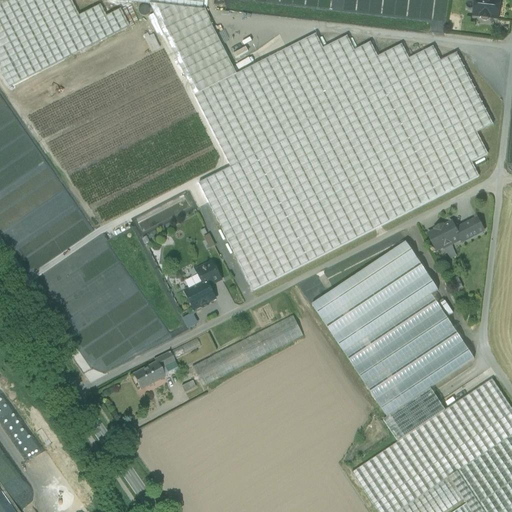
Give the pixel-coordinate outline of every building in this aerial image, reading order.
[(0,0),(0,72),(1,77),(8,88),(128,27),(119,10),(105,17),(99,6),(78,16),(69,0),(0,0)] [(151,0),(151,5),(149,5),(231,169),(441,62),(433,48),(409,59),(402,45),(378,58),(370,43),(354,52),(347,37),(323,50),(316,35),(237,75),(204,10),(202,10),(203,0),(151,0)] [(474,0),(473,17),(481,18),(481,20),(482,22),(486,22),(488,21),(489,18),(498,20),(500,0),(474,0)] [(441,62),(231,169),(199,185),(253,292),(479,178),(472,163),(487,155),(477,134),(493,126),(456,54),(441,62)] [(484,232),(477,219),(469,224),(476,236),(484,232)] [(452,224),(443,228),(442,226),(435,230),(436,232),(428,236),(430,239),(429,240),(434,248),(441,245),(441,246),(442,246),(443,250),(452,245),(451,244),(459,240),(461,244),(476,236),(469,224),(463,227),(464,230),(457,234),(452,224)] [(212,263),(196,271),(198,276),(203,284),(206,282),(209,287),(221,281),(212,263)] [(203,284),(198,276),(188,281),(186,285),(189,291),(185,293),(188,299),(187,303),(191,305),(194,311),(215,300),(209,287),(206,282),(203,284)] [(294,318),(193,367),(203,387),(304,338),(294,318)] [(196,339),(169,353),(173,360),(200,347),(196,339)] [(169,352),(154,360),(155,364),(156,364),(160,371),(175,363),(173,360),(169,353),(169,352)] [(155,364),(133,375),(140,390),(164,378),(178,370),(175,363),(160,371),(156,364),(155,364)] [(511,410),(492,380),(352,474),(377,511),(397,511),(449,478),(457,472),(511,435),(511,410)] [(191,382),(181,386),(184,393),(194,388),(191,382)] [(511,511),(511,435),(457,472),(483,511),(511,511)] [(397,511),(446,511),(464,501),(449,478),(397,511)]
